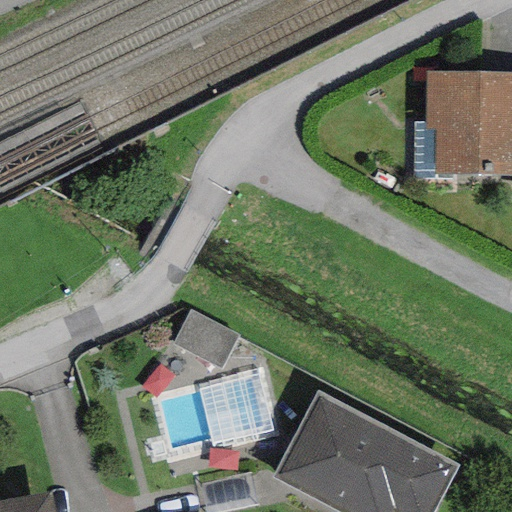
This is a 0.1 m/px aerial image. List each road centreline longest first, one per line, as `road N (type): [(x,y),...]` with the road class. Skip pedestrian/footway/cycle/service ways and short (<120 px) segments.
road 1 (residential): [(241,142),(165,269),(138,299),(0,359)]
road 2 (residential): [(511,300),(241,142)]
road 3 (residential): [(489,0),(298,96),(241,142)]
